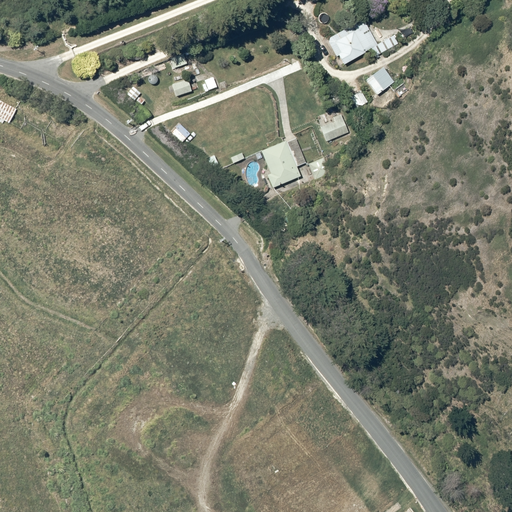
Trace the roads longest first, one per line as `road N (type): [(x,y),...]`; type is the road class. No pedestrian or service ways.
road 1 (unclassified): [(35,81),(126,141),(258,279)]
road 2 (residential): [(258,279),(444,511)]
road 3 (residential): [(220,0),(35,81)]
